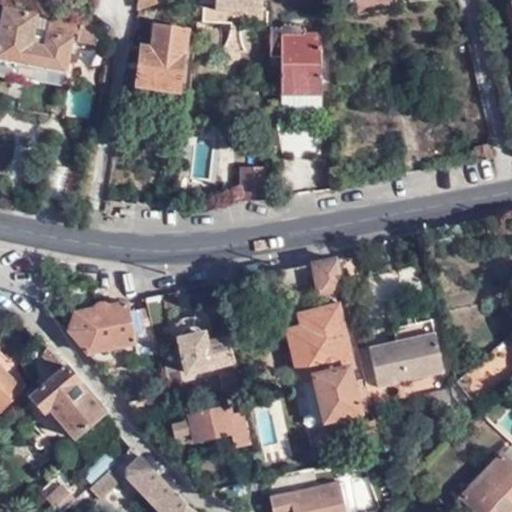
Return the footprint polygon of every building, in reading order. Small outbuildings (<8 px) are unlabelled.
[(204,9),(203,21),(266,27),(267,15),(256,14),(256,0),(214,0),(214,10),(204,9)] [(0,16),(0,60),(67,72),(73,40),(94,44),(96,28),(88,21),(2,6),(0,16)] [(271,27),(271,56),(280,56),(280,108),(321,108),(319,33),(302,32),(301,24),(285,23),(285,27),(271,27)] [(126,94),(126,97),(189,108),(190,96),(178,94),(188,30),(153,24),(149,46),(141,44),(133,86),(127,85),(125,94),(126,94)] [(0,74),(65,87),(67,72),(0,60),(0,74)] [(43,192),(60,195),(66,168),(48,165),(43,192)] [(243,171),(243,200),(264,199),(264,170),(243,171)] [(73,209),(83,211),(86,196),(76,194),(73,209)] [(359,280),(353,254),(339,257),(344,283),(359,280)] [(344,283),(339,257),(282,269),(287,297),(317,291),(317,288),(344,283)] [(98,304),(99,304),(93,279),(71,284),(75,309),(98,304)] [(345,289),(344,283),(317,288),(317,291),(318,294),(345,289)] [(173,334),(165,291),(147,294),(157,339),(173,334)] [(137,344),(128,298),(99,304),(98,304),(75,309),(64,317),(66,331),(91,354),(137,344)] [(312,372),(350,364),(353,363),(339,301),(299,310),(302,325),(312,372)] [(0,329),(5,328),(13,316),(0,307),(0,329)] [(391,326),(394,341),(370,346),(377,385),(442,372),(430,318),(391,326)] [(233,363),(228,338),(205,342),(202,328),(199,324),(192,320),(184,321),(179,328),(178,332),(184,373),(233,363)] [(314,381),(312,372),(302,325),(286,329),(298,385),(314,381)] [(29,392),(44,410),(48,406),(72,434),(103,407),(51,345),(48,343),(40,352),(56,369),(29,392)] [(139,357),(137,344),(91,354),(100,366),(139,357)] [(31,388),(18,368),(0,346),(0,409),(5,415),(31,388)] [(372,410),(364,377),(353,380),(350,364),(312,372),(314,381),(322,420),(372,410)] [(130,401),(145,418),(173,409),(169,390),(130,401)] [(446,390),(435,392),(437,403),(448,401),(446,390)] [(437,403),(435,392),(422,394),(424,406),(437,403)] [(168,421),(171,436),(185,433),(187,441),(235,432),(229,401),(225,402),(223,395),(206,400),(207,406),(184,410),(185,417),(168,421)] [(361,430),(367,459),(382,456),(374,420),(364,422),(366,429),(361,430)] [(370,472),(385,470),(382,456),(367,459),(370,472)] [(457,511),(511,511),(511,464),(503,456),(454,509),(457,511)] [(185,500),(142,457),(130,468),(129,475),(162,511),(161,511),(198,511),(199,511),(185,500)] [(60,511),(88,485),(64,461),(52,473),(54,475),(39,489),(60,511)] [(120,480),(110,469),(91,488),(100,499),(120,480)] [(344,511),(339,484),(269,497),(272,511),(344,511)] [(109,511),(94,495),(77,511),(109,511)]
